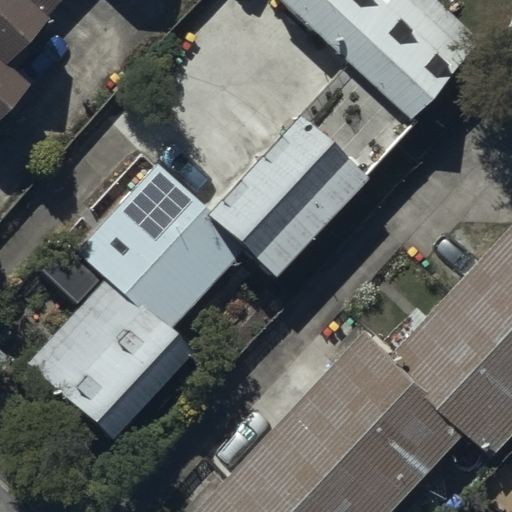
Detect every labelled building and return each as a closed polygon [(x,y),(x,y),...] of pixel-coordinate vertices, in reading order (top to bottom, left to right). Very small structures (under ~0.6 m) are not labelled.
[(0,0),(0,117),(25,90),(3,71),(67,0),(0,0)] [(475,53),(421,0),(271,0),(400,128),(475,53)] [(511,14),(500,28),(511,38),(511,53),(498,69),(511,81),(511,14)] [(359,181),(294,120),(203,216),(156,172),(74,258),(106,288),(25,375),(106,450),(195,357),(167,331),(241,253),(268,278),(359,181)] [(511,427),(511,221),(397,349),(364,319),(190,510),(192,511),(379,511),(467,414),(499,442),(511,427)]
